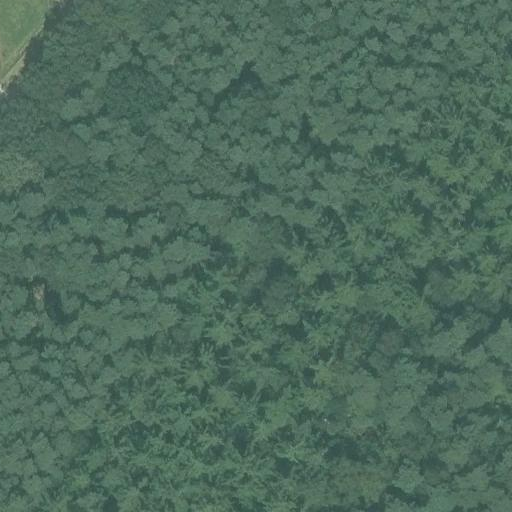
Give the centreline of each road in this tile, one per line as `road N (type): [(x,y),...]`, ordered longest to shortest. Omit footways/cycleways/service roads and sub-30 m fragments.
road 1 (unknown): [(0,221),(44,189),(67,135),(131,46),(185,0)]
road 2 (unclassified): [(0,112),(92,0)]
